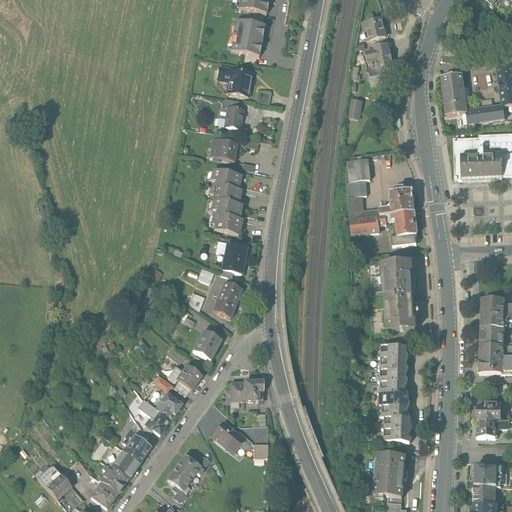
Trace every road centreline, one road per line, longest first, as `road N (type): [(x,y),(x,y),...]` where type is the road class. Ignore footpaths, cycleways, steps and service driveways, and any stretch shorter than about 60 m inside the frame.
road 1 (secondary): [(319,0),(274,226),(271,338)]
road 2 (secondary): [(443,255),(420,77),(448,0)]
road 3 (secondary): [(443,511),(443,255)]
road 4 (residential): [(271,338),(236,356),(125,511)]
